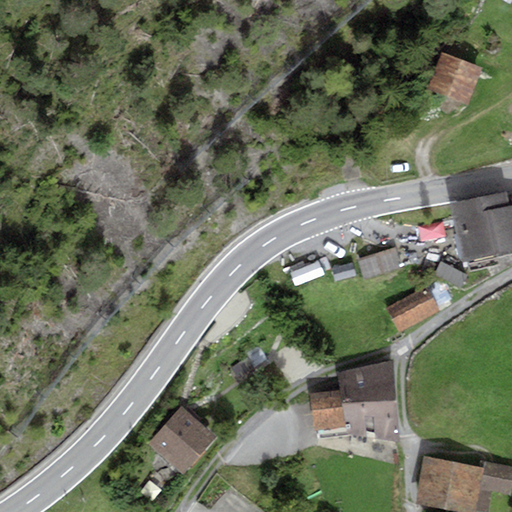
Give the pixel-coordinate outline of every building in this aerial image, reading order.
[(428,90),(468,106),(483,69),(443,53),(428,90)] [(507,190),(449,202),(462,261),(511,250),(511,203),(510,204),(507,190)] [(395,247),(358,259),(365,279),(402,267),(395,247)] [(441,260),(433,273),(459,288),(467,274),(441,260)] [(290,272),(294,286),(324,276),(320,262),(290,272)] [(352,262),(332,268),(335,281),(356,275),(352,262)] [(423,287),(386,307),(399,330),(435,310),(433,307),(448,298),(436,277),(422,285),(423,287)] [(248,357),(229,367),(237,382),(255,372),(248,357)] [(343,390),(350,433),(399,440),(392,360),(339,372),(343,390)] [(350,433),(343,390),(309,395),(316,438),(350,433)] [(181,408),(149,443),(182,473),(215,437),(200,423),(203,420),(188,406),(184,410),(181,408)] [(425,457),(415,502),(459,511),(485,511),(490,494),(471,490),(475,468),(425,457)] [(511,467),(482,461),(477,486),(508,492),(511,473),(511,467)]
